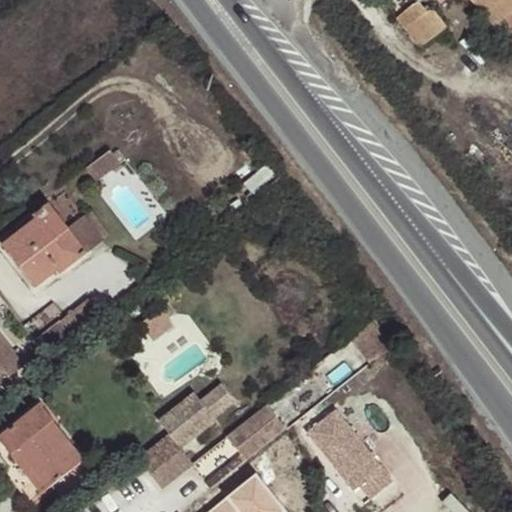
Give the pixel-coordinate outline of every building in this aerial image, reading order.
[(511,0),(436,0),(440,4),(445,0),(476,0),(497,26),(507,18),(511,13),(511,0)] [(396,18),(421,48),(447,27),(433,9),(428,13),(418,1),(396,18)] [(98,178),(121,161),(112,149),(89,166),(98,178)] [(53,242),(68,231),(48,206),(33,217),(36,220),(3,246),(36,287),(56,271),(53,267),(65,257),(53,242)] [(88,254),(68,231),(53,242),(65,257),(53,267),(56,271),(60,277),(88,254)] [(0,384),(24,366),(0,335),(0,384)] [(0,435),(0,441),(12,456),(18,452),(49,490),(83,462),(52,423),(54,421),(40,403),(0,435)] [(247,463),(286,432),(267,406),(227,439),(247,463)] [(327,415),(300,438),(347,494),(352,490),(365,505),(388,487),(327,415)] [(311,462),(286,432),(247,463),(186,511),(255,511),(281,492),(312,466),(314,466),(311,462)] [(170,436),(139,463),(163,490),(193,465),(170,436)] [(18,452),(12,456),(43,494),(49,490),(18,452)]
